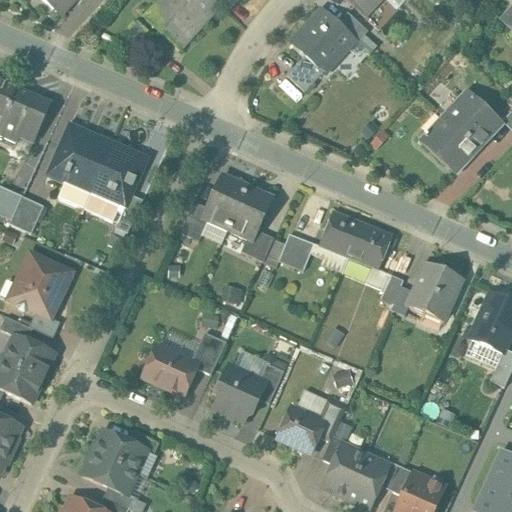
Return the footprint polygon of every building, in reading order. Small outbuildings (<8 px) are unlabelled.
[(41,0),(61,17),(76,0),(41,0)] [(171,0),(150,23),(178,50),(218,6),(211,0),(171,0)] [(344,0),(366,20),(384,0),(344,0)] [(511,7),(500,21),(511,32),(511,7)] [(338,25),(323,12),(290,47),(304,60),(296,68),(314,84),(322,76),(355,41),(338,25)] [(368,34),(347,15),(338,25),(355,41),(358,44),(368,34)] [(161,45),(137,23),(127,34),(150,56),(161,45)] [(314,84),(296,68),(286,79),(304,95),(314,84)] [(16,91),(0,84),(0,120),(2,121),(16,91)] [(50,106),(16,91),(2,121),(0,125),(0,145),(13,151),(19,139),(32,145),(50,106)] [(469,92),(444,119),(477,150),(502,123),(469,92)] [(511,113),(502,123),(511,132),(511,113)] [(477,150),(444,119),(423,141),(457,172),(477,150)] [(68,127),(47,177),(89,196),(90,196),(112,146),(68,127)] [(147,162),(112,146),(90,196),(89,196),(83,212),(117,227),(120,220),(124,211),(125,211),(131,198),(147,162)] [(247,189),(222,177),(206,210),(202,221),(208,223),(227,232),(247,189)] [(21,199),(0,189),(0,217),(11,223),(21,199)] [(272,200),(247,189),(227,232),(246,241),(252,244),(257,234),(272,200)] [(131,198),(125,211),(124,211),(120,220),(131,225),(132,225),(142,203),(131,198)] [(43,209),(21,199),(11,223),(9,227),(31,237),(43,209)] [(194,204),(180,235),(198,244),(208,223),(202,221),(206,210),(194,204)] [(365,227),(332,214),(318,248),(348,260),(351,261),(365,227)] [(131,225),(120,220),(117,227),(117,228),(127,233),(131,225)] [(392,238),(365,227),(351,261),(348,260),(346,266),(367,274),(369,268),(378,272),(392,238)] [(273,241),(257,234),(252,244),(246,241),(240,254),(262,265),(273,241)] [(314,246),(289,236),(278,262),(303,272),(314,246)] [(30,256),(15,287),(7,283),(0,299),(8,303),(16,307),(18,311),(24,313),(29,312),(35,315),(50,322),(50,321),(60,300),(61,300),(64,292),(71,275),(30,256)] [(461,281),(426,266),(414,294),(407,309),(408,309),(425,317),(427,311),(443,318),(440,324),(442,324),(461,281)] [(391,277),(381,300),(392,305),(400,288),(403,283),(391,277)] [(414,294),(400,288),(392,305),(390,312),(404,318),(408,309),(407,309),(414,294)] [(511,303),(490,294),(469,341),(502,355),(511,332),(511,303)] [(50,322),(35,315),(28,330),(32,332),(52,341),(59,325),(50,321),(50,322)] [(28,330),(5,319),(0,329),(0,332),(14,338),(14,337),(27,343),(32,332),(28,330)] [(198,349),(165,334),(158,349),(157,348),(142,379),(183,398),(195,371),(196,368),(190,365),(198,349)] [(226,345),(204,335),(198,349),(190,365),(196,368),(195,371),(211,378),(226,345)] [(27,343),(14,337),(14,338),(3,363),(42,381),(54,356),(27,343)] [(42,381),(3,363),(0,368),(0,392),(4,394),(31,407),(42,381)] [(284,374),(267,366),(260,382),(265,385),(258,402),(269,407),(284,374)] [(260,382),(228,368),(220,387),(223,389),(213,412),(242,425),(248,414),(251,416),(258,402),(265,385),(260,382)] [(345,411),(327,402),(317,422),(324,425),(318,438),(330,443),(332,438),(345,411)] [(317,422),(291,410),(286,421),(288,427),(281,443),(310,456),(318,438),(324,425),(317,422)] [(0,420),(0,448),(10,453),(20,430),(0,420)] [(128,445),(103,433),(92,456),(136,476),(146,454),(146,453),(128,445)] [(159,446),(133,434),(128,445),(146,453),(146,454),(153,457),(159,446)] [(344,444),(332,438),(330,443),(321,462),(332,467),(342,447),(343,447),(344,444)] [(343,447),(342,447),(332,467),(322,490),(345,501),(365,458),(343,447)] [(0,474),(10,453),(0,448),(0,474)] [(511,493),(511,458),(500,454),(488,483),(511,493)] [(136,476),(92,456),(82,479),(107,490),(126,499),(126,497),(134,501),(133,501),(137,503),(147,481),(136,476)] [(388,468),(365,458),(345,501),(368,511),(380,488),(389,468),(388,468)] [(389,468),(380,488),(391,493),(401,470),(389,464),(388,468),(389,468)] [(401,470),(391,493),(401,498),(412,475),(413,476),(413,475),(401,470)] [(401,498),(395,511),(434,511),(444,490),(413,476),(412,475),(401,498)] [(511,511),(511,493),(488,483),(475,511),(511,511)] [(126,499),(107,490),(102,501),(126,511),(128,511),(133,501),(134,501),(126,497),(126,499)] [(97,511),(70,499),(64,511),(97,511)] [(126,511),(102,501),(97,511),(126,511)] [(137,503),(133,501),(128,511),(141,511),(143,509),(141,505),(137,503)]
